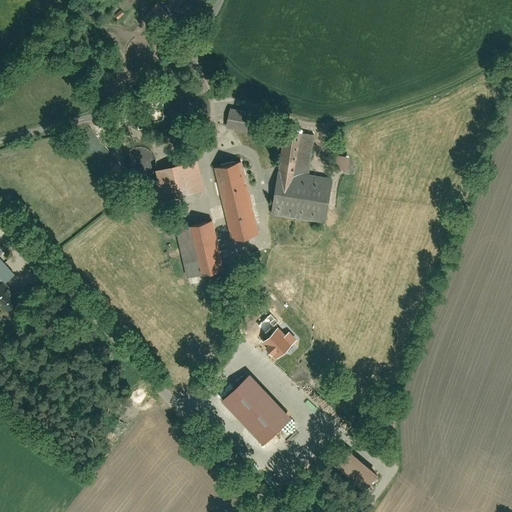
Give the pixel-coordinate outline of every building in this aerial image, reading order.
[(231,111),(227,126),(253,131),(256,116),(231,111)] [(311,135),(285,131),(274,208),(324,215),(329,178),(305,175),(311,135)] [(346,170),(347,156),(333,155),(332,169),(346,170)] [(200,188),(195,161),(154,170),(160,197),(200,188)] [(244,164),(217,169),(231,239),(258,234),(244,164)] [(221,269),(211,222),(179,229),(189,275),(221,269)] [(0,283),(0,299),(8,308),(21,296),(4,279),(0,283)] [(288,418),(244,372),(215,399),(259,445),(288,418)] [(360,489),(373,474),(341,448),(328,463),(360,489)]
